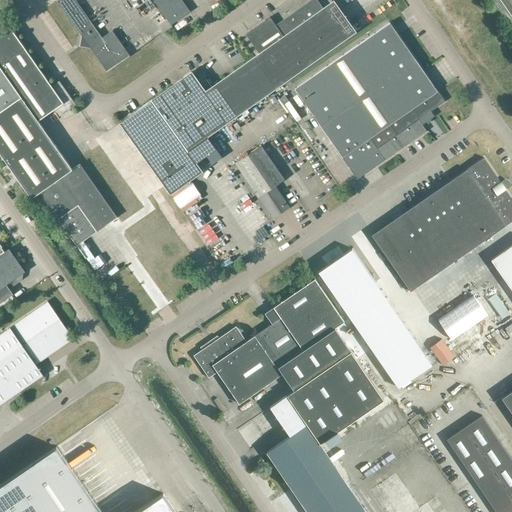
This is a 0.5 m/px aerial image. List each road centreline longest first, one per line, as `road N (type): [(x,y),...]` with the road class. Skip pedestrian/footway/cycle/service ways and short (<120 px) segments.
road 1 (unclassified): [(148,344),(493,119)]
road 2 (unclassified): [(266,511),(148,344)]
road 3 (unclassified): [(114,364),(0,198)]
road 4 (unclassified): [(101,104),(120,101),(267,0)]
road 5 (unclassified): [(215,511),(114,364)]
road 6 (unclassified): [(493,119),(411,0)]
road 7 (unknown): [(485,511),(436,440),(474,401)]
road 8 (unclassified): [(0,446),(114,364)]
road 9 (unclassified): [(101,104),(69,75),(22,0)]
